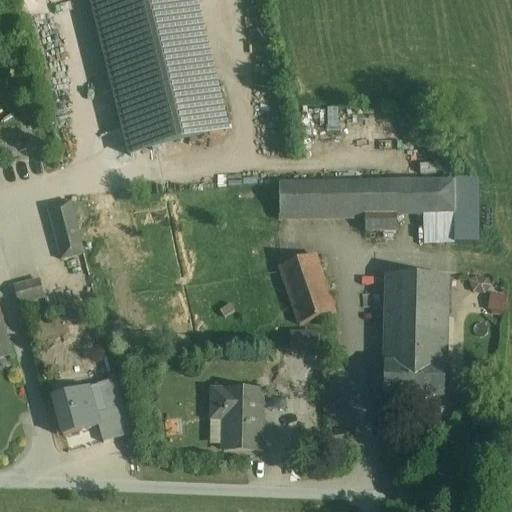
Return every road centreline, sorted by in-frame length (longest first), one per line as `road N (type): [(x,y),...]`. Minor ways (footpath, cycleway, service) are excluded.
road 1 (unclassified): [(487,507),(0,483)]
road 2 (unknown): [(303,497),(212,332)]
